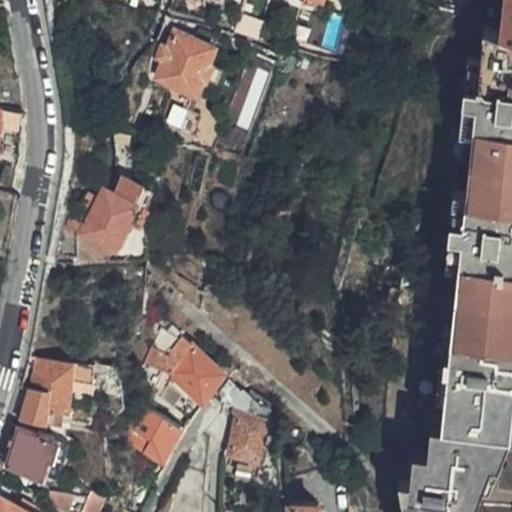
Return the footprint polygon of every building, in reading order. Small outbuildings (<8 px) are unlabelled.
[(511,37),(511,0),(501,0),(499,33),(511,37)] [(216,29),(195,24),(191,37),(177,32),(169,49),(163,47),(158,59),(164,62),(156,79),(194,94),(201,79),(204,79),(210,64),(207,64),(214,48),(209,46),(216,29)] [(462,260),(458,294),(511,299),(511,37),(499,33),(484,29),(480,61),(468,60),(467,72),(480,75),(479,83),(466,81),(463,112),(470,118),(475,119),(474,129),(469,189),(456,188),(455,201),(460,206),(467,208),(466,220),(453,218),(451,247),(454,250),(462,251),(462,260)] [(244,54),(219,142),(247,149),(272,62),(244,54)] [(480,75),(467,72),(466,81),(479,83),(480,75)] [(0,94),(19,97),(16,79),(0,76),(0,94)] [(176,90),(167,122),(187,128),(197,96),(176,90)] [(462,128),(474,129),(475,119),(470,118),(463,112),(462,128)] [(114,195),(99,187),(95,193),(100,195),(91,215),(86,213),(77,233),(85,251),(92,248),(86,236),(113,249),(133,206),(140,209),(149,190),(127,180),(122,188),(117,186),(114,195)] [(460,206),(455,201),(453,218),(466,220),(467,208),(460,206)] [(450,259),(462,260),(462,251),(454,250),(451,247),(450,259)] [(511,299),(458,294),(455,324),(447,322),(445,337),(457,339),(455,355),(442,353),(440,379),(453,380),(451,397),(447,428),(430,427),(428,454),(426,471),(410,470),(409,481),(460,499),(476,504),(504,431),(511,432),(510,410),(507,372),(505,343),(511,321),(511,299)] [(156,326),(136,368),(143,397),(149,400),(163,369),(170,372),(169,376),(193,397),(202,405),(212,391),(221,375),(188,344),(185,351),(180,348),(173,360),(160,353),(168,334),(156,326)] [(457,339),(445,337),(442,353),(455,355),(457,339)] [(82,363),(36,360),(34,389),(30,389),(18,421),(70,427),(70,421),(88,423),(96,365),(82,363)] [(453,380),(440,379),(438,396),(451,397),(453,380)] [(226,380),(219,395),(235,404),(233,415),(236,415),(234,431),(230,454),(257,459),(261,438),(265,419),(263,419),(264,413),(248,410),(250,403),(226,380)] [(148,403),(144,409),(152,414),(156,408),(148,403)] [(152,414),(144,409),(130,431),(150,442),(145,452),(162,461),(179,429),(152,414)] [(53,437),(9,425),(6,438),(15,440),(8,465),(43,476),(53,437)] [(412,453),(410,470),(426,471),(428,454),(412,453)] [(348,500),(349,511),(375,511),(377,507),(365,505),(367,492),(355,478),(345,483),(348,500)] [(409,484),(402,484),(407,490),(397,499),(396,511),(398,511),(472,511),(476,504),(460,499),(409,481),(409,484)] [(407,490),(402,484),(396,484),(397,499),(407,490)] [(0,499),(0,511),(33,511),(36,506),(22,500),(19,507),(5,501),(8,494),(3,492),(0,499)] [(68,511),(75,495),(47,493),(44,506),(65,511),(68,511)] [(166,500),(159,511),(168,511),(171,501),(166,500)] [(318,511),(318,503),(288,505),(288,511),(318,511)]
